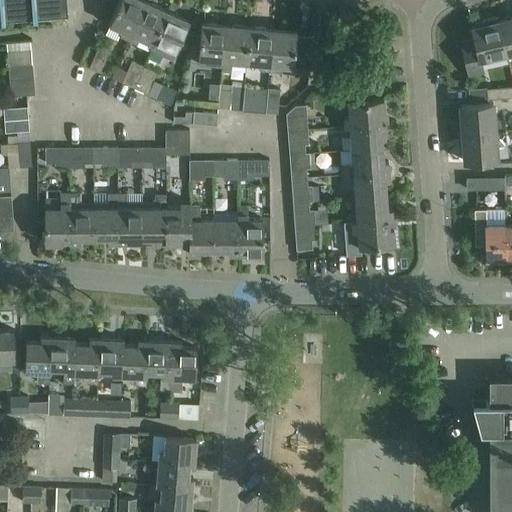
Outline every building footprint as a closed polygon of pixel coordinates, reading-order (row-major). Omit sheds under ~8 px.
[(0,0),(0,15),(68,10),(67,0),(0,0)] [(129,38),(146,0),(119,0),(109,22),(123,29),(121,34),(129,38)] [(146,0),(129,38),(137,42),(139,36),(153,43),(168,10),(146,0)] [(168,10),(153,43),(151,48),(172,58),(189,20),(168,10)] [(507,53),(499,21),(498,16),(483,20),(484,25),(472,28),(475,39),(461,42),(468,74),(483,70),(480,59),(507,53)] [(511,51),(511,18),(499,21),(507,53),(511,51)] [(222,64),(226,23),(202,20),(198,56),(199,56),(199,62),(222,64)] [(226,23),(222,64),(222,68),(231,69),(232,59),(246,61),(249,25),(226,23)] [(249,25),(246,61),(260,62),(260,68),(269,69),(273,27),(249,25)] [(298,30),(273,27),(269,69),(309,73),(313,35),(297,34),(298,30)] [(10,65),(33,63),(31,42),(8,44),(10,65)] [(89,66),(100,71),(110,50),(99,45),(89,66)] [(122,81),(133,86),(143,65),(132,60),(128,70),(123,80),(122,81)] [(123,80),(128,70),(117,65),(112,76),(123,80)] [(133,86),(148,93),(157,71),(143,65),(133,86)] [(12,95),(27,94),(35,93),(34,78),(11,79),(12,95)] [(98,80),(92,95),(110,102),(116,87),(98,80)] [(233,84),(230,108),(242,109),(244,85),(233,84)] [(244,85),(242,109),(266,111),(268,88),(244,85)] [(511,97),(511,86),(498,88),(498,99),(511,97)] [(268,88),(266,111),(277,113),(280,89),(268,88)] [(350,125),(385,123),(383,98),(348,100),(349,115),(345,115),(345,125),(350,125)] [(504,117),(494,118),(493,103),(460,105),(463,133),(505,130),(504,117)] [(288,129),(308,128),(306,104),(295,105),(286,112),(288,129)] [(5,120),(29,118),(28,106),(5,108),(5,120)] [(217,123),(218,111),(194,109),(193,121),(217,123)] [(30,130),(29,118),(5,120),(6,131),(30,130)] [(346,136),(351,135),(352,149),(382,147),(381,133),(386,132),(385,123),(350,125),(345,125),(346,136)] [(166,128),(166,146),(166,153),(181,153),(181,144),(190,144),(190,128),(166,128)] [(308,128),(288,129),(289,139),(309,138),(308,128)] [(505,130),(463,133),(465,161),(497,159),(496,144),(506,143),(505,130)] [(31,141),(29,141),(19,142),(20,166),(33,165),(31,141)] [(305,143),(289,144),(290,154),(306,152),(305,143)] [(55,162),(55,146),(46,146),(46,162),(55,162)] [(55,146),(55,162),(55,166),(70,166),(70,146),(55,146)] [(84,146),(70,146),(70,166),(84,166),(84,162),(84,146)] [(94,162),(94,146),(84,146),(84,162),(94,162)] [(103,146),(94,146),(94,162),(103,162),(103,146)] [(118,166),(118,146),(103,146),(103,162),(103,166),(118,166)] [(133,146),(118,146),(118,166),(133,166),(133,162),(133,146)] [(142,146),(133,146),(133,162),(133,166),(142,166),(142,162),(142,146)] [(151,146),(142,146),(142,162),(142,166),(151,166),(151,162),(151,146)] [(382,147),(352,149),(353,162),(341,163),(342,174),(389,170),(388,161),(383,161),(382,147)] [(205,173),(205,158),(190,158),(190,177),(205,177),(205,173)] [(214,158),(205,158),(205,173),(214,173),(214,158)] [(224,158),(214,158),(214,173),(224,173),(224,158)] [(238,158),(238,177),(253,177),(253,173),(262,173),(262,158),(238,158)] [(10,167),(0,167),(0,180),(10,179),(11,179),(10,167)] [(291,177),(307,176),(306,167),(291,168),(291,177)] [(390,180),(389,170),(342,174),(343,183),(354,182),(355,197),(386,195),(385,180),(390,180)] [(307,176),(291,177),(292,187),(308,186),(307,176)] [(484,177),(484,189),(504,189),(504,177),(484,177)] [(70,242),(70,191),(60,191),(60,196),(45,196),(46,242),(70,242)] [(94,237),(94,207),(94,202),(81,202),(81,191),(70,191),(70,242),(80,242),(80,237),(94,237)] [(108,200),(94,201),(94,202),(94,207),(94,237),(108,237),(108,242),(118,242),(118,192),(108,192),(108,200)] [(142,237),(142,200),(127,200),(127,192),(118,192),(118,242),(141,242),(141,237),(142,237)] [(166,206),(166,193),(155,193),(155,200),(142,200),(142,237),(156,237),(156,242),(166,242),(166,206)] [(12,195),(11,195),(0,195),(0,215),(13,215),(12,195)] [(386,195),(355,197),(357,221),(393,218),(392,208),(387,208),(386,195)] [(309,200),(293,201),(294,210),(310,209),(309,200)] [(190,242),(190,205),(190,202),(179,202),(179,206),(166,206),(166,242),(190,242)] [(199,205),(190,205),(190,242),(190,254),(200,254),(200,248),(214,248),(214,218),(200,218),(199,205)] [(238,205),(238,212),(238,253),(263,253),(262,218),(247,218),(247,205),(238,205)] [(505,260),(505,226),(486,226),(486,210),(474,210),(474,246),(485,246),(485,260),(505,260)] [(238,212),(214,212),(214,218),(214,248),(229,248),(229,253),(238,253),(238,212)] [(393,218),(357,221),(346,222),(346,230),(358,230),(359,245),(394,242),(393,218)] [(295,225),(297,249),(313,248),(312,239),(316,239),(315,224),(295,225)] [(0,359),(14,359),(13,329),(0,329),(0,359)] [(49,368),(50,338),(40,337),(39,343),(25,342),(24,372),(36,373),(36,383),(48,383),(49,368)] [(74,339),(50,338),(49,368),(63,369),(62,384),(72,384),(73,375),(74,344),(74,339)] [(88,344),(74,344),(73,375),(87,375),(86,384),(97,384),(98,371),(99,340),(88,339),(88,344)] [(123,341),(99,340),(98,371),(111,372),(111,376),(121,376),(123,346),(123,341)] [(137,346),(123,346),(121,376),(135,377),(135,382),(138,386),(145,386),(146,373),(147,342),(137,341),(137,346)] [(147,342),(146,373),(159,373),(159,391),(169,392),(171,343),(147,342)] [(181,343),(171,343),(169,392),(180,392),(181,378),(194,379),(195,348),(181,348),(181,343)] [(511,511),(511,375),(488,376),(488,401),(485,401),(485,402),(474,402),(476,413),(475,414),(479,429),(488,429),(488,511),(511,511)] [(206,406),(221,402),(215,378),(200,381),(206,406)] [(49,392),(48,412),(61,412),(61,392),(49,392)] [(18,398),(19,413),(28,413),(28,397),(18,398)] [(19,413),(18,398),(10,398),(10,413),(19,413)] [(71,415),(71,400),(62,399),(61,415),(71,415)] [(71,400),(71,415),(80,415),(81,400),(71,400)] [(119,417),(120,401),(110,401),(110,416),(119,417)] [(120,401),(119,417),(129,417),(129,401),(120,401)] [(168,419),(169,403),(159,402),(158,418),(168,419)] [(177,418),(197,419),(198,402),(178,402),(177,418)] [(177,403),(169,403),(168,419),(177,419),(177,403)] [(129,446),(130,433),(104,432),(104,446),(129,446)] [(158,450),(158,460),(188,463),(193,464),(196,439),(165,436),(163,451),(158,450)] [(102,459),(118,459),(119,450),(103,449),(102,459)] [(118,459),(102,459),(102,468),(118,469),(118,459)] [(188,463),(158,460),(155,484),(160,485),(191,487),(192,477),(187,476),(188,463)] [(191,487),(160,485),(159,498),(154,498),(153,508),(184,511),(189,511),(191,487)] [(31,503),(32,486),(23,486),(22,502),(31,503)] [(41,487),(32,486),(31,503),(40,503),(41,487)] [(80,488),(71,488),(70,504),(79,504),(80,488)] [(80,488),(79,504),(88,505),(89,489),(80,488)] [(119,498),(119,507),(136,508),(137,498),(119,498)]
